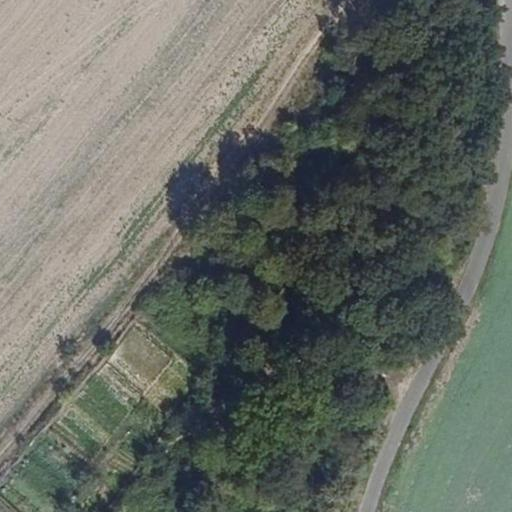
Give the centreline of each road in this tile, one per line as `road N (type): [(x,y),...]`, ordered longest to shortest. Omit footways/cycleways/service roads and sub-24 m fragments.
road 1 (track): [(400,0),(351,40),(0,457)]
road 2 (unclassified): [(511,31),(493,226),(364,511)]
